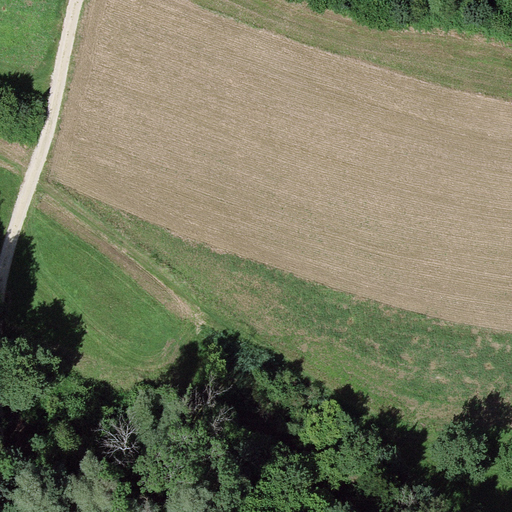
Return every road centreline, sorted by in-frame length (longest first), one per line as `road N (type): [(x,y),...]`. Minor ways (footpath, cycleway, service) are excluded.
road 1 (track): [(0,279),(76,0)]
road 2 (unknown): [(511,55),(400,40),(272,0)]
